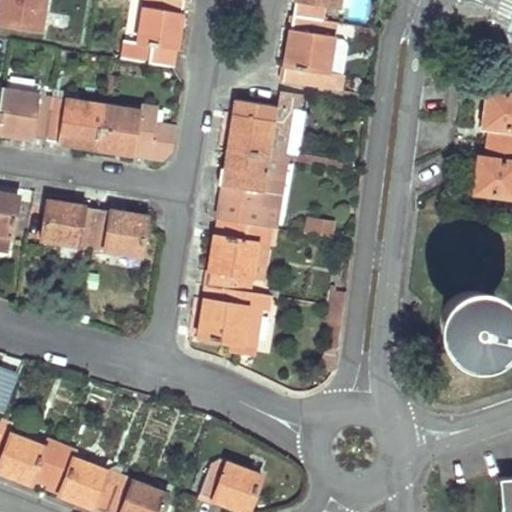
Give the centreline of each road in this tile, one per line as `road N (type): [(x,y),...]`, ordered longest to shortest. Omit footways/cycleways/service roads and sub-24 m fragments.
road 1 (residential): [(383,417),(379,356),(419,36),(437,0)]
road 2 (residential): [(405,0),(387,63),(353,351),(331,414)]
road 3 (residential): [(0,158),(185,188)]
road 4 (residential): [(185,188),(156,371)]
road 5 (residential): [(156,371),(0,322)]
road 6 (residential): [(270,0),(257,54),(199,89)]
road 7 (residential): [(221,393),(317,468)]
